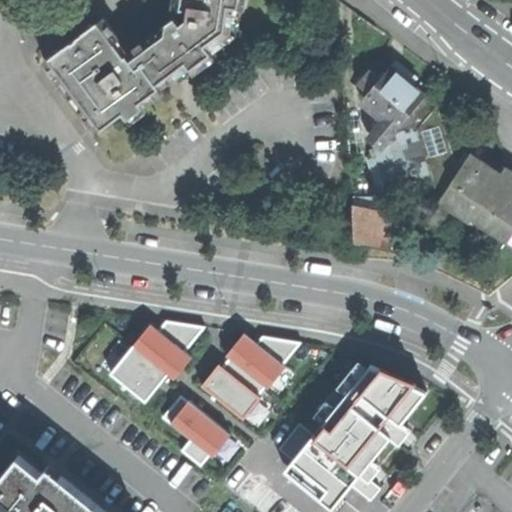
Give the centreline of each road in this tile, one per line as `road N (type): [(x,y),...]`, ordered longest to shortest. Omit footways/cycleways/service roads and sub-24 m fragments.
road 1 (tertiary): [(505,368),(463,338),(384,302),(80,251)]
road 2 (residential): [(90,175),(12,71),(18,0)]
road 3 (residential): [(406,511),(491,404),(505,368)]
